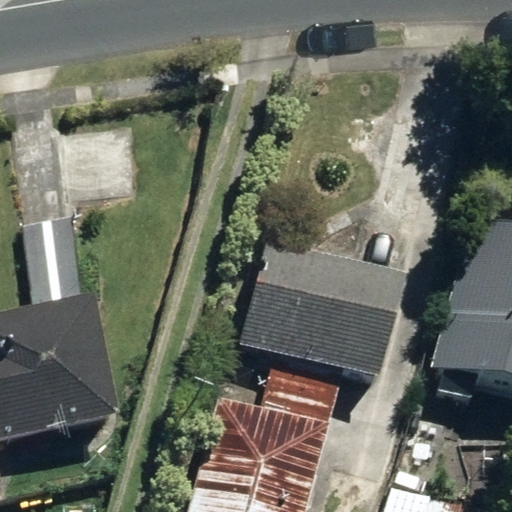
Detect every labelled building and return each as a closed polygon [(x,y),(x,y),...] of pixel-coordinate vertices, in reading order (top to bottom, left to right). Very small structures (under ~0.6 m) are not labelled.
[(417,379),(511,406),(511,244),(457,229),(417,379)] [(261,365),(362,392),(390,290),(252,254),(226,355),(261,365)] [(0,449),(100,432),(78,310),(0,325),(0,449)] [(246,421),(310,437),(325,382),(261,365),(246,421)] [(290,511),(310,437),(246,421),(201,408),(173,511),(290,511)]
